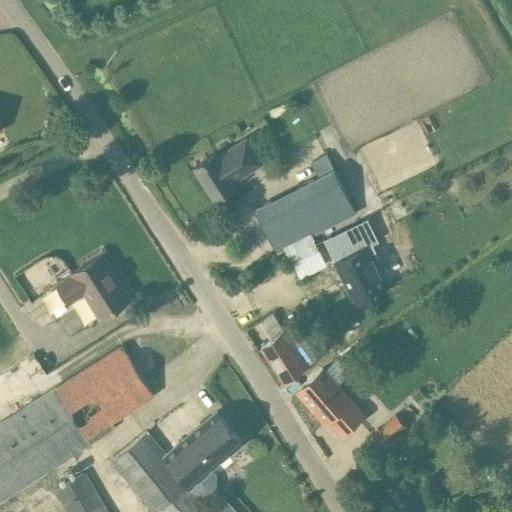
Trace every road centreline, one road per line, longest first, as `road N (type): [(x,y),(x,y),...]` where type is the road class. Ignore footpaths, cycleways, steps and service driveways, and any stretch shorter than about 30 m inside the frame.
road 1 (unclassified): [(345,511),(9,0)]
road 2 (track): [(54,66),(198,0)]
